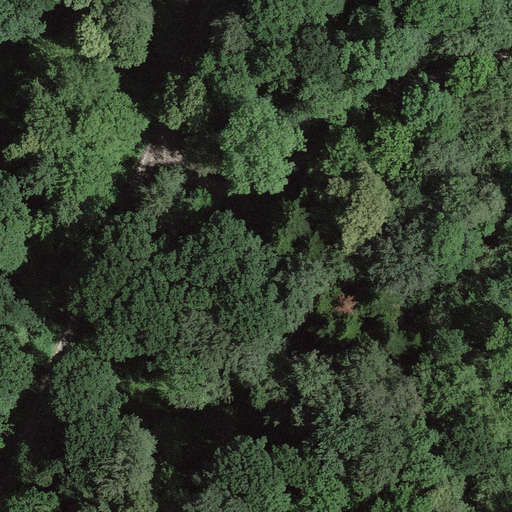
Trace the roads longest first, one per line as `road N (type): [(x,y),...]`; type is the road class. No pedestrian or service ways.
road 1 (track): [(210,0),(1,511)]
road 2 (track): [(162,127),(168,150),(196,180),(220,190),(266,188),(423,91),(511,57)]
